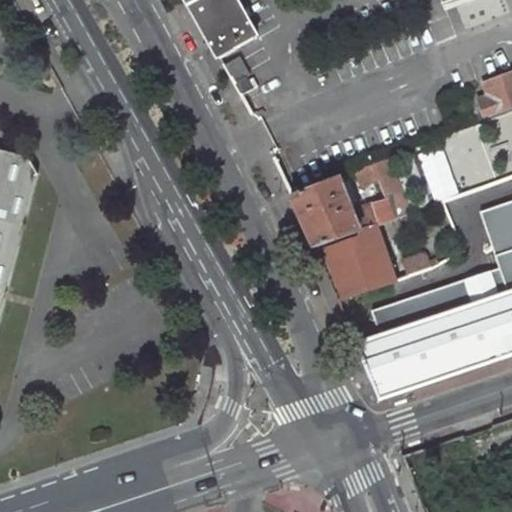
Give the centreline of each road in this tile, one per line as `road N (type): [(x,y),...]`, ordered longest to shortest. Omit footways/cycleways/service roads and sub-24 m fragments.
road 1 (tertiary): [(356,435),(258,221),(177,78)]
road 2 (tertiary): [(66,0),(246,317)]
road 3 (tertiary): [(246,317),(224,419),(164,493)]
road 4 (unclassified): [(322,447),(164,493)]
road 5 (unclassified): [(511,389),(356,435)]
road 6 (tertiary): [(246,317),(322,447)]
